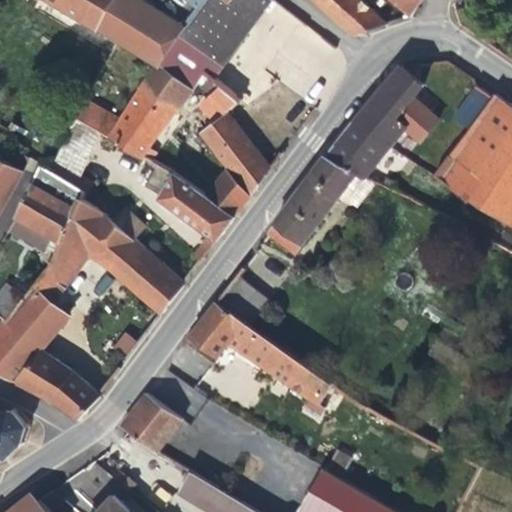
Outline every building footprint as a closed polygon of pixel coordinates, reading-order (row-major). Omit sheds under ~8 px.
[(49,0),(97,29),(113,0),(49,0)] [(185,35),(209,0),(175,0),(166,13),(158,8),(144,0),(113,0),(97,29),(119,41),(160,65),(162,66),(185,35)] [(166,13),(175,0),(163,0),(158,8),(166,13)] [(272,0),(209,0),(185,35),(225,64),(272,0)] [(386,24),(359,0),(314,0),(355,35),(386,24)] [(419,6),(411,0),(395,0),(413,13),(419,6)] [(452,130),(414,97),(425,84),(419,80),(420,64),(403,66),(357,120),(392,148),(401,136),(408,129),(431,149),(435,144),(439,147),(452,130)] [(150,148),(195,89),(179,76),(178,75),(162,66),(160,65),(123,120),(86,97),(75,116),(103,132),(144,157),(145,155),(150,148)] [(201,80),(185,68),(179,76),(195,89),(200,82),(201,80)] [(224,86),(207,72),(201,80),(200,82),(216,94),(224,86)] [(229,112),(241,101),(224,86),(216,94),(202,106),(216,122),(229,112)] [(511,104),(496,94),(463,139),(450,156),(487,182),(478,194),(474,201),(511,224),(511,104)] [(272,170),(230,114),(229,112),(216,122),(203,132),(231,169),(252,196),(272,170)] [(81,176),(102,133),(103,132),(75,116),(74,118),(51,170),(77,186),(81,176)] [(367,177),(392,148),(357,120),(330,157),(359,173),(367,177)] [(450,156),(463,139),(452,130),(439,147),(450,156)] [(25,170),(31,159),(22,153),(16,167),(25,170)] [(487,182),(450,156),(435,176),(472,203),(474,201),(478,194),(487,182)] [(296,254),(342,195),(359,173),(330,157),(318,171),(276,223),(277,224),(270,234),(296,254)] [(0,216),(25,170),(16,167),(0,159),(0,216)] [(51,170),(42,165),(37,175),(27,196),(18,216),(60,238),(50,251),(47,255),(44,259),(55,267),(84,199),(87,192),(77,186),(51,170)] [(237,217),(208,197),(168,170),(157,190),(164,194),(161,199),(219,241),(237,217)] [(370,185),(374,180),(367,177),(359,173),(342,195),(355,204),(370,185)] [(87,192),(93,183),(81,176),(77,186),(87,192)] [(42,349),(69,316),(53,303),(90,255),(112,271),(134,238),(116,223),(84,199),(55,267),(27,298),(7,321),(4,324),(0,328),(0,371),(54,400),(81,418),(103,395),(100,393),(76,372),(52,356),(42,349)] [(145,227),(126,210),(116,223),(134,238),(145,227)] [(60,238),(18,216),(11,230),(50,251),(60,238)] [(186,284),(134,238),(112,271),(119,276),(164,314),(186,284)] [(251,325),(270,300),(239,276),(218,302),(251,325)] [(0,315),(7,321),(27,298),(9,283),(0,294),(0,315)] [(218,302),(191,337),(219,358),(230,343),(307,395),(318,402),(332,381),(302,361),(266,336),(251,325),(218,302)] [(113,346),(126,356),(137,341),(123,331),(113,346)] [(487,367),(438,341),(431,354),(479,381),(487,367)] [(183,421),(146,395),(137,408),(173,434),(183,421)] [(318,411),(322,405),(318,402),(307,395),(303,401),(318,411)] [(26,443),(31,428),(29,421),(20,410),(0,402),(0,466),(11,456),(26,443)] [(173,434),(137,408),(124,425),(131,431),(159,452),(173,434)] [(90,504),(112,476),(91,460),(69,488),(90,504)] [(399,511),(326,470),(325,469),(300,511),(399,511)] [(242,511),(247,504),(194,472),(182,493),(212,511),(242,511)] [(137,484),(130,477),(127,482),(134,488),(137,484)] [(134,488),(127,482),(124,485),(131,491),(134,489),(134,488)] [(50,511),(39,501),(33,495),(21,505),(28,511),(50,511)] [(132,511),(115,496),(99,511),(132,511)]
